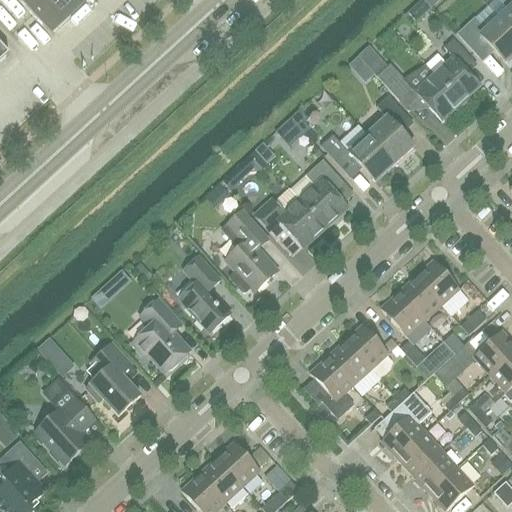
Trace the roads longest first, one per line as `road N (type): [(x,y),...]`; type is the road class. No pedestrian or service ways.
road 1 (secondary): [(0,203),(222,0)]
road 2 (residential): [(244,378),(442,194)]
road 3 (residential): [(97,511),(112,487),(244,378)]
road 4 (residential): [(382,511),(244,378)]
